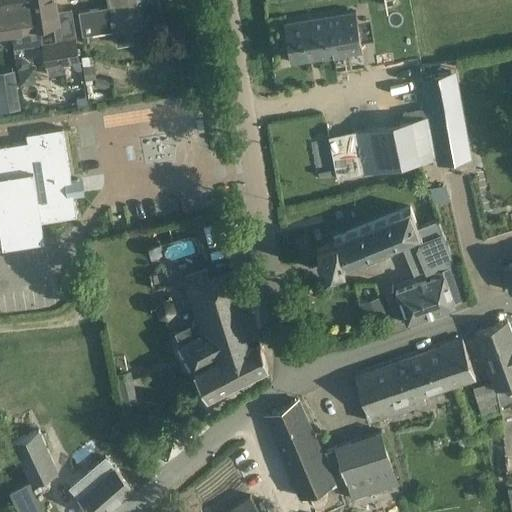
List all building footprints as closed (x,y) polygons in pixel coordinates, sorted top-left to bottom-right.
[(0,0),(0,36),(11,35),(5,0),(0,0)] [(5,0),(11,35),(39,30),(39,26),(53,24),(55,40),(41,42),(45,67),(78,61),(71,8),(57,10),(55,0),(5,0)] [(152,10),(151,1),(149,0),(106,0),(107,5),(110,5),(78,10),(82,34),(112,30),(114,32),(116,44),(132,42),(131,29),(138,27),(149,26),(151,23),(149,14),(152,10)] [(361,51),(355,10),(284,21),(290,62),(361,51)] [(415,54),(407,54),(407,46),(400,45),(399,62),(415,62),(415,54)] [(0,112),(20,109),(14,71),(0,72),(0,112)] [(450,71),(422,76),(436,156),(465,151),(450,71)] [(412,118),(356,130),(365,172),(420,161),(434,158),(425,116),(412,118)] [(27,141),(0,145),(0,233),(2,245),(41,239),(43,238),(41,220),(76,214),(62,128),(26,133),(27,141)] [(511,153),(500,161),(511,179),(511,153)] [(437,220),(418,227),(410,206),(337,235),(335,235),(337,240),(315,248),(324,270),(346,261),(347,265),(364,258),(368,267),(379,263),(375,254),(401,243),(415,277),(451,261),(437,220)] [(395,289),(406,322),(455,306),(454,303),(471,297),(456,261),(433,270),(435,275),(395,289)] [(511,261),(502,265),(510,291),(511,290),(511,261)] [(205,269),(182,276),(188,296),(195,320),(173,331),(206,398),(267,367),(259,337),(258,333),(243,281),(235,282),(211,290),(205,269)] [(385,312),(381,299),(362,305),(366,319),(385,312)] [(511,382),(511,333),(507,320),(474,333),(495,389),(511,382)] [(408,358),(424,403),(426,402),(423,394),(475,376),(462,339),(408,358)] [(9,377),(32,373),(26,346),(4,350),(9,377)] [(371,422),(424,403),(408,358),(355,376),(371,422)] [(137,402),(131,371),(114,374),(120,406),(137,402)] [(58,396),(74,436),(103,425),(87,384),(58,396)] [(334,480),(298,399),(264,415),(299,495),(334,480)] [(58,472),(30,409),(3,421),(31,484),(58,472)] [(334,445),(351,499),(398,484),(381,430),(334,445)] [(10,450),(9,451),(6,443),(0,445),(0,466),(15,460),(10,450)] [(107,511),(134,487),(106,456),(91,470),(99,479),(79,498),(92,511),(107,511)] [(260,511),(249,495),(224,511),(260,511)]
